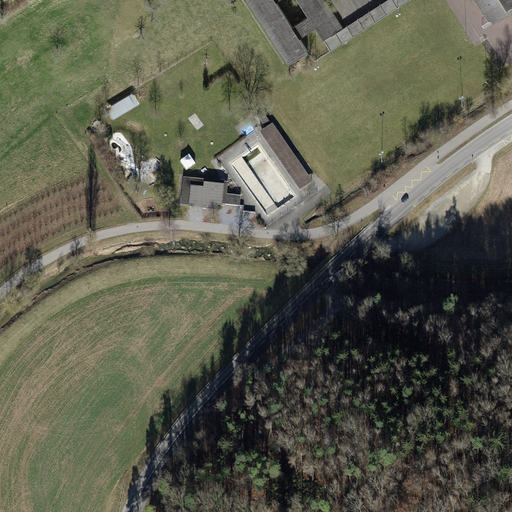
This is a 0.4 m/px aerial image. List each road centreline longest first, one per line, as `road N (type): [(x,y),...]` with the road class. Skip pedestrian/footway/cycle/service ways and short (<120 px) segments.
road 1 (secondary): [(511,124),(406,203),(210,397),(132,511)]
road 2 (track): [(378,201),(339,226),(303,235),(135,227),(76,245),(0,295)]
road 3 (track): [(322,283),(352,298),(511,297)]
road 4 (track): [(511,439),(455,451),(397,483),(385,511)]
